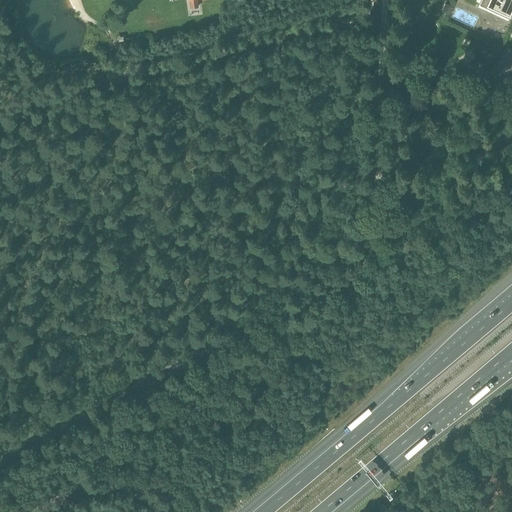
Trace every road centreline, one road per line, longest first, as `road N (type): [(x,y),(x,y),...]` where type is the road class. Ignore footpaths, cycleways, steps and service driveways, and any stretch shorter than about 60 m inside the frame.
road 1 (unclassified): [(0,460),(511,187)]
road 2 (track): [(0,111),(385,12)]
road 3 (motorway): [(511,298),(257,511)]
road 4 (track): [(381,258),(386,0)]
road 5 (motorway): [(325,511),(511,354)]
road 6 (unclassified): [(160,511),(145,495),(115,484),(72,490),(39,511)]
